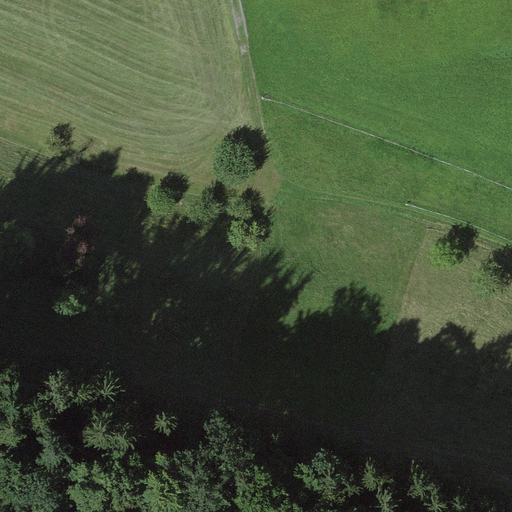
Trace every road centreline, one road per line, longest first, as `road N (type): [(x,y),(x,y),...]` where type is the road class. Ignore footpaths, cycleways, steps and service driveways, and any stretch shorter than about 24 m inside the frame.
road 1 (track): [(511,248),(365,196),(298,190),(264,153),(230,0)]
road 2 (track): [(298,190),(252,200),(113,172),(0,127)]
